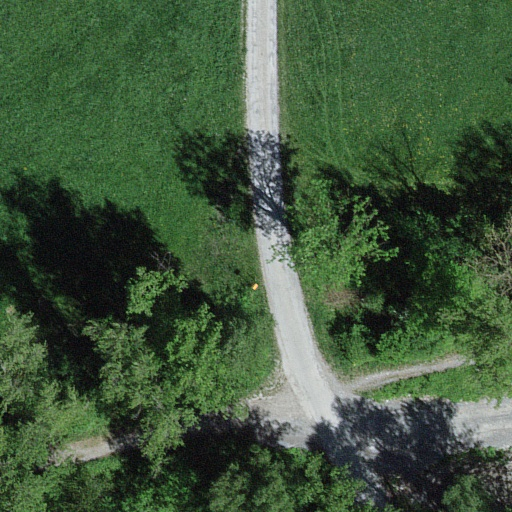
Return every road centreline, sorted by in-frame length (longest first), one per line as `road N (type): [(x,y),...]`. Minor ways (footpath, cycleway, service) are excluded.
road 1 (track): [(377,511),(316,401),(267,233),(264,0)]
road 2 (track): [(329,422),(511,402)]
